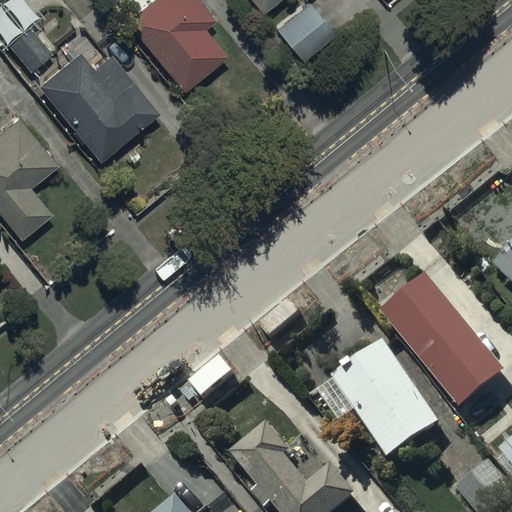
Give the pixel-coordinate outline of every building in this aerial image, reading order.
[(198,0),(145,0),(124,16),(181,89),(226,52),(203,24),(212,16),(198,0)] [(253,0),(260,8),(269,0),(253,0)] [(308,0),(307,0),(275,25),(300,57),(333,31),(308,0)] [(25,21),(4,37),(28,68),(49,52),(25,21)] [(78,47),(37,80),(97,155),(157,108),(112,51),(93,66),(78,47)] [(0,212),(18,235),(50,209),(29,184),(56,162),(17,114),(14,116),(6,105),(0,109),(0,212)] [(511,249),(494,268),(511,284),(511,249)] [(428,276),(382,313),(460,411),(507,374),(428,276)] [(385,343),(333,378),(388,460),(440,425),(385,343)] [(291,453),(269,426),(231,456),(259,490),(252,495),(265,510),(272,505),(277,511),(336,511),(356,496),(333,469),(310,488),(285,458),(291,453)] [(511,439),(499,451),(511,465),(511,439)] [(496,511),(511,498),(511,488),(490,463),(458,491),(476,511),(496,511)] [(187,511),(176,498),(159,511),(187,511)]
